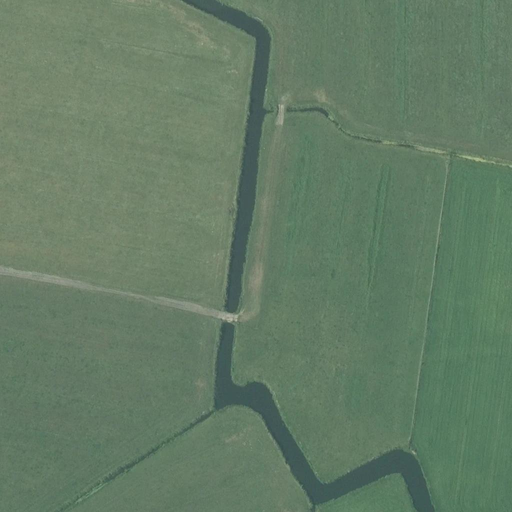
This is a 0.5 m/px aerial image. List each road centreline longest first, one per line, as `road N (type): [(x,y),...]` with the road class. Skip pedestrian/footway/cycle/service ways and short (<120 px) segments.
road 1 (track): [(0,272),(238,318)]
road 2 (track): [(280,99),(255,310),(238,318)]
